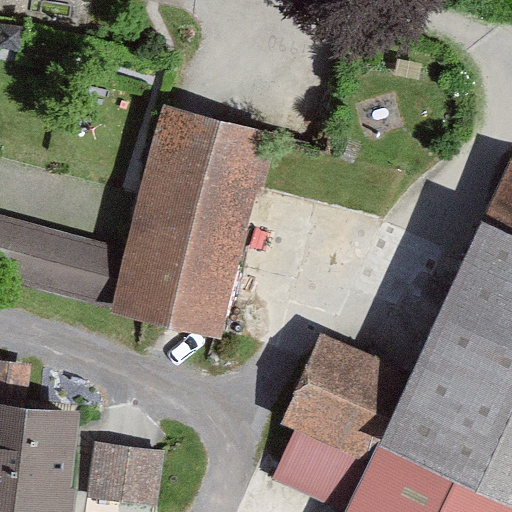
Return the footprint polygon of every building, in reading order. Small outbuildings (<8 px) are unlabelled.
[(280,112),(175,86),(136,238),(121,294),(227,323),(280,112)] [(511,511),(511,151),(411,351),(341,503),(336,511),(511,511)] [(136,238),(0,202),(0,263),(121,294),(136,238)] [(341,503),(411,351),(329,314),(259,465),(341,503)] [(72,511),(86,393),(0,384),(0,511),(72,511)] [(164,439),(97,432),(91,487),(158,494),(164,439)]
